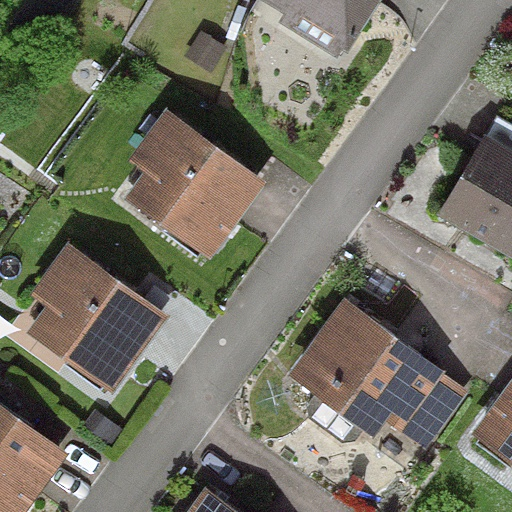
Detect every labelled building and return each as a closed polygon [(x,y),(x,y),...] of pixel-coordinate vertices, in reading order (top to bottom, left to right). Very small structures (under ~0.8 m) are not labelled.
[(381,0),(278,0),(290,7),(283,17),(346,56),(381,0)] [(227,43),(203,29),(188,53),(212,68),(227,43)] [(268,174),(170,101),(131,152),(149,165),(133,186),(214,246),(268,174)] [(511,143),(486,127),(436,207),(511,253),(511,143)] [(171,308),(73,235),(34,286),(52,299),(36,320),(117,381),(171,308)] [(463,384),(339,288),(279,364),(370,434),(385,414),(419,441),(463,384)] [(511,364),(467,425),(511,458),(511,364)] [(23,511),(73,446),(0,392),(0,505),(9,511),(23,511)] [(241,511),(198,480),(174,511),(241,511)]
